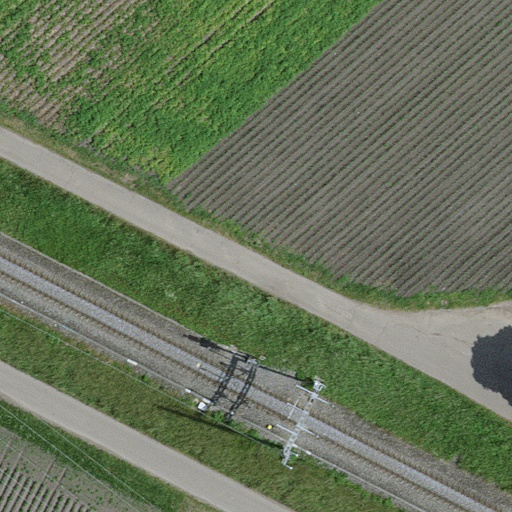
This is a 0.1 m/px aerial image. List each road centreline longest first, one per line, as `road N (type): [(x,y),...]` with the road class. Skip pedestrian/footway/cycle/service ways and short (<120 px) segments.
road 1 (unclassified): [(0,147),(511,408)]
road 2 (track): [(259,511),(0,378)]
